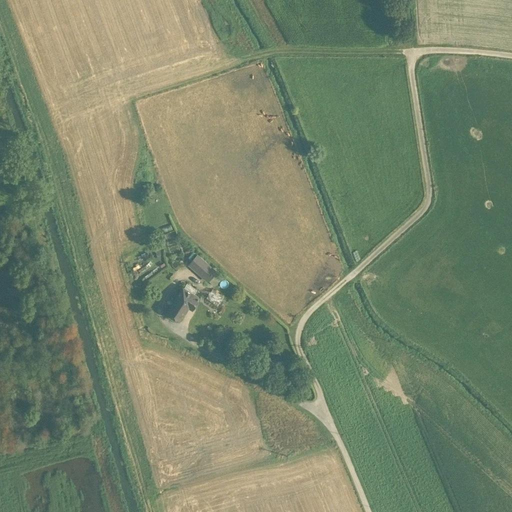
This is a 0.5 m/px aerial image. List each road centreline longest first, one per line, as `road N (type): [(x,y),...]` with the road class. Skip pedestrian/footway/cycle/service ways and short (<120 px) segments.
road 1 (unclassified): [(409,51),(429,201),(298,329),(368,511)]
road 2 (track): [(243,63),(278,51),(409,51)]
road 3 (track): [(188,336),(328,415)]
